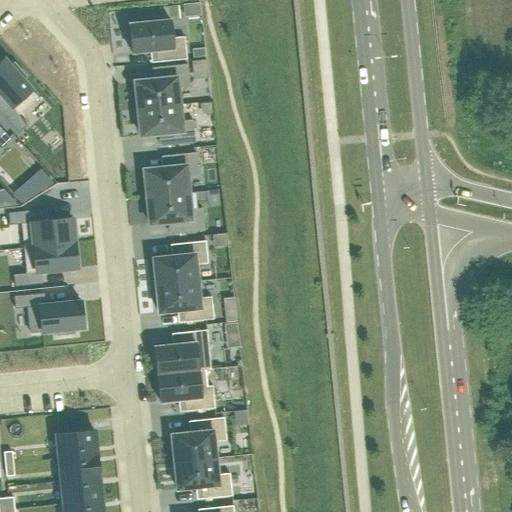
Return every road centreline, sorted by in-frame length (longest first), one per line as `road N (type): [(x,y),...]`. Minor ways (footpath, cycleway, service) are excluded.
road 1 (residential): [(44,0),(93,53),(127,372)]
road 2 (secondary): [(376,195),(412,511)]
road 3 (secondary): [(464,511),(430,215)]
road 4 (secondary): [(357,0),(376,195)]
road 5 (secondary): [(426,181),(408,0)]
road 6 (residential): [(127,372),(141,511)]
road 7 (residential): [(127,372),(0,386)]
